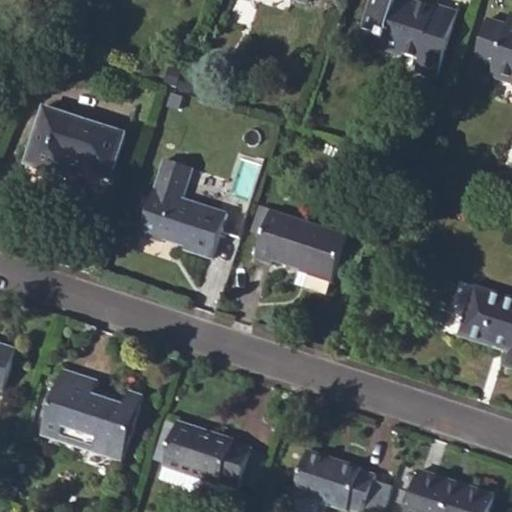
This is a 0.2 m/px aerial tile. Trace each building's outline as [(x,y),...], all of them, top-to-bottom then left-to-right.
[(371,0),(363,25),(386,32),(381,46),(404,55),(405,51),(421,57),(416,70),(438,78),(461,11),(439,4),(438,8),(417,1),(416,3),(405,0),(371,0)] [(476,62),(495,68),(494,75),(498,83),(511,87),(511,16),(508,27),(489,21),(476,62)] [(28,164),(70,177),(75,163),(93,170),(91,174),(111,180),(127,134),(46,108),(28,164)] [(139,241),(160,247),(162,241),(186,249),(213,258),(228,214),(183,200),(193,169),(166,160),(139,241)] [(302,270),(303,267),(334,277),(335,277),(348,236),(273,211),(256,258),(273,265),(274,260),(302,270)] [(139,241),(137,249),(171,260),(173,256),(182,259),(186,249),(162,241),(160,247),(139,241)] [(302,270),(297,284),(328,294),(334,277),(303,267),(302,270)] [(463,337),(479,288),(476,287),(460,336),(463,337)] [(463,337),(494,347),(496,340),(511,345),(509,352),(505,365),(511,367),(511,298),(479,288),(463,337)] [(494,347),(509,352),(511,345),(496,340),(494,347)] [(0,389),(5,391),(19,350),(0,343),(0,389)] [(45,434),(123,460),(144,397),(131,393),(130,398),(96,386),(98,381),(66,370),(45,434)] [(167,467),(221,485),(223,483),(241,490),(243,483),(254,450),(254,448),(236,442),(237,440),(205,430),(205,434),(197,431),(198,428),(181,422),(166,466),(167,467)] [(296,494),(325,503),(349,511),(349,508),(361,511),(365,511),(367,507),(381,511),(385,511),(395,484),(376,477),(377,475),(362,469),(362,467),(310,449),(294,493),(296,494)] [(243,483),(257,488),(268,455),(254,450),(243,483)] [(167,467),(163,479),(190,488),(188,493),(211,500),(212,495),(236,503),(241,490),(223,483),(221,485),(167,467)] [(458,483),(421,470),(407,511),(489,511),(495,495),(469,486),(468,489),(457,486),(458,483)] [(296,494),(291,508),(303,511),(321,511),(325,503),(296,494)]
